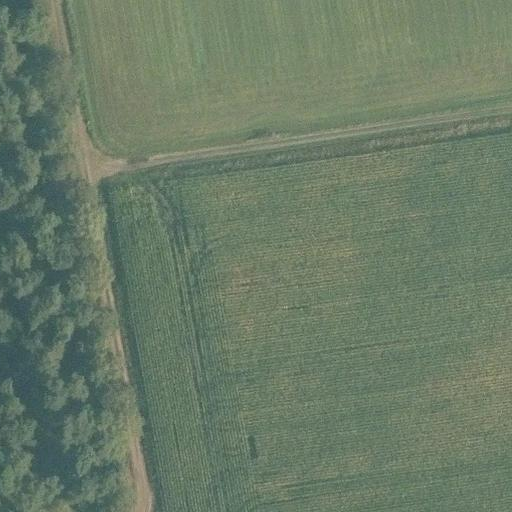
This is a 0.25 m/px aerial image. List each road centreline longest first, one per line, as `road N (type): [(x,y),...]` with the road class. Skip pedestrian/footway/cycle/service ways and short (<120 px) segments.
road 1 (track): [(86,172),(511,111)]
road 2 (track): [(141,511),(86,172)]
road 3 (track): [(86,172),(58,0)]
